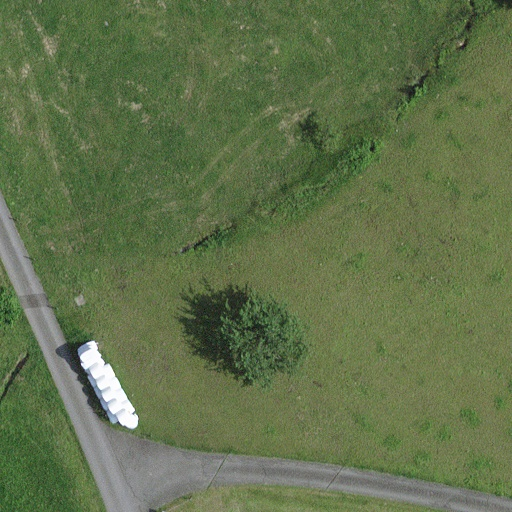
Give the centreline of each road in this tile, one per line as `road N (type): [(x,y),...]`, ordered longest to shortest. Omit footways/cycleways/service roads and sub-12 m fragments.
road 1 (track): [(109,475),(229,469),(360,483),(507,511)]
road 2 (unclassified): [(122,511),(0,220)]
